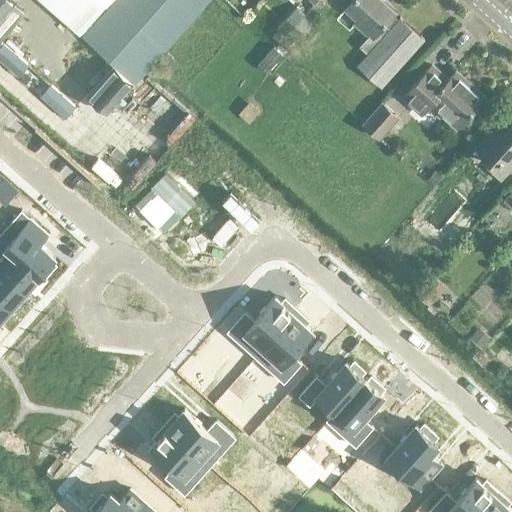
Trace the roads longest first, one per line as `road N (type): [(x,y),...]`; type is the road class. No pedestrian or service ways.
road 1 (residential): [(196,316),(256,249),(278,242),(511,447)]
road 2 (residential): [(120,249),(82,291),(95,329),(172,343)]
road 3 (residential): [(120,249),(0,142)]
road 4 (residential): [(73,457),(172,343)]
